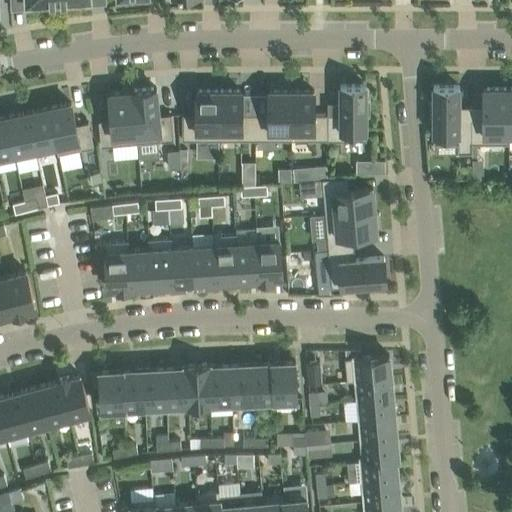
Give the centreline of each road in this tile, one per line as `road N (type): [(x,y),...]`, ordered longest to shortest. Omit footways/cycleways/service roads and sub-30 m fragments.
road 1 (residential): [(432,316),(187,319),(79,330),(0,351)]
road 2 (residential): [(409,40),(168,40),(0,64)]
road 3 (residential): [(432,316),(409,40)]
road 4 (residential): [(448,511),(432,316)]
